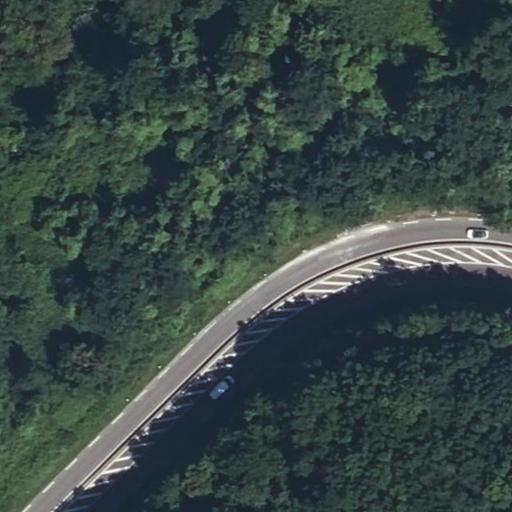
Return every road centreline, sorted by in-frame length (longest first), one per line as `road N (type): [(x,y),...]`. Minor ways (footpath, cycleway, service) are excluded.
road 1 (primary): [(511,235),(465,225),(405,233),(330,253),(264,289),(39,511)]
road 2 (primary): [(99,511),(217,385),(301,319),(414,273),(475,270),(511,278)]
